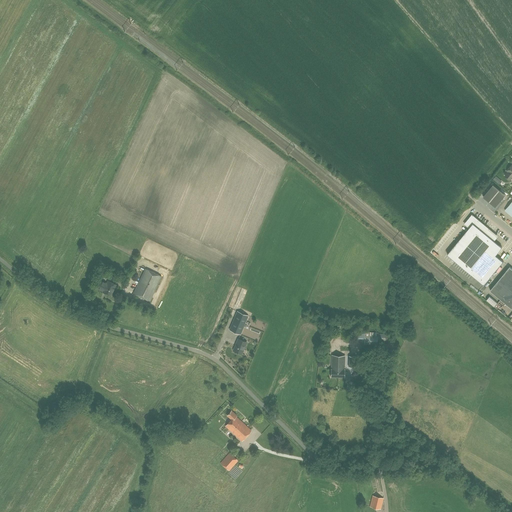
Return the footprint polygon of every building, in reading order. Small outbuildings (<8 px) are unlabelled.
[(493,184),(483,197),(495,207),(506,195),(493,184)] [(469,227),(447,254),(484,285),(503,262),(496,255),(502,247),(484,232),(485,231),(486,233),(488,231),(486,229),(487,228),(472,216),(466,224),(469,227)] [(490,290),(501,300),(511,286),(511,268),(510,267),(490,290)] [(161,276),(145,269),(134,293),(150,301),(161,276)] [(103,292),(104,292),(111,296),(116,285),(108,281),(107,283),(99,280),(95,287),(103,291),(103,292)] [(511,286),(501,300),(511,309),(511,308),(511,286)] [(241,334),(248,316),(248,315),(237,311),(229,330),(241,334)] [(377,345),(377,343),(384,343),(385,340),(390,340),(390,334),(385,334),(378,333),(378,332),(355,331),(354,341),(364,342),(364,344),(377,345)] [(242,354),(247,342),(238,339),(233,350),(242,354)] [(338,357),(338,355),(332,355),(331,376),(338,376),(338,371),(338,370),(337,370),(337,368),(338,368),(338,364),(337,364),(337,361),(339,361),(339,357),(338,357)] [(236,416),(237,415),(231,410),(227,415),(232,420),(226,426),(241,440),(251,430),(236,416)] [(238,460),(229,452),(220,463),(229,471),(238,460)] [(381,509),(384,498),(372,495),(370,506),(381,509)]
